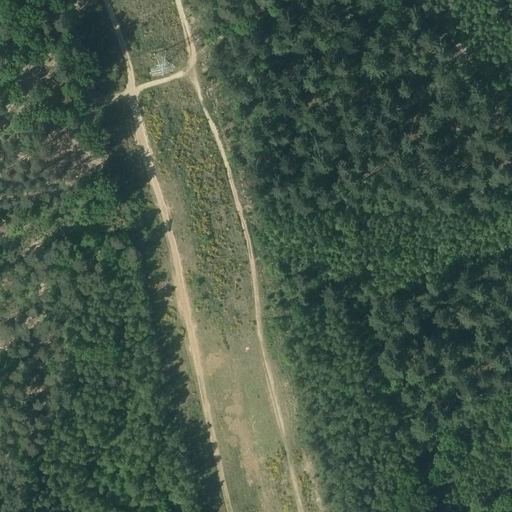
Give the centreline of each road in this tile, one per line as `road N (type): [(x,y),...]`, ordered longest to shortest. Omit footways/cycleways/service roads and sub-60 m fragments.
road 1 (track): [(106,0),(136,92),(227,511)]
road 2 (track): [(309,511),(263,335),(259,276),(193,62)]
road 3 (track): [(423,0),(511,101)]
